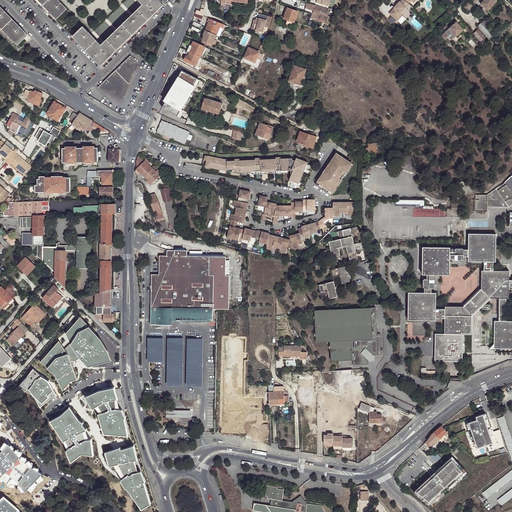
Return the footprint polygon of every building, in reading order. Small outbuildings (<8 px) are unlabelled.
[(37,0),(55,18),(65,8),(57,0),(37,0)] [(83,26),(73,36),(101,66),(163,5),(158,0),(138,0),(143,4),(101,45),(83,26)] [(397,6),(396,7),(390,13),(398,21),(403,15),(401,13),(407,8),(411,5),(410,4),(413,1),(415,3),(417,1),(416,0),(402,0),(401,2),(400,2),(397,5),(397,6)] [(484,0),(481,4),(488,11),(497,2),(495,0),(484,0)] [(469,1),(463,7),(467,11),(473,5),(469,1)] [(317,7),(308,4),(306,10),(314,12),(314,13),(321,16),(319,22),(325,24),(330,10),(317,6),(317,7)] [(27,34),(0,6),(0,27),(16,44),(24,38),(27,34)] [(287,21),(290,22),(294,23),(298,12),(287,8),(283,19),(287,21)] [(475,14),(479,18),(483,14),(479,10),(475,14)] [(314,13),(312,19),(319,22),(321,16),(314,13)] [(254,22),(253,27),(256,28),(256,30),(264,32),(265,27),(269,28),(272,17),(269,16),(260,14),(259,18),(257,17),(257,20),(256,22),(254,22)] [(487,18),(479,27),(490,39),(496,33),(488,25),(491,22),(487,18)] [(211,19),(209,22),(210,23),(209,27),(208,27),(206,30),(217,35),(220,27),(223,28),(225,25),(211,19)] [(446,32),(443,35),(446,39),(448,37),(449,36),(451,34),(454,37),(456,36),(456,37),(464,30),(457,22),(449,29),(448,28),(444,31),(446,32)] [(227,26),(225,25),(223,28),(220,27),(217,35),(219,36),(220,36),(221,33),(224,34),(227,26)] [(205,35),(202,42),(212,46),(213,44),(217,35),(206,30),(204,35),(205,35)] [(479,30),(474,34),(481,42),(486,37),(479,30)] [(193,46),(191,53),(200,57),(201,58),(201,57),(206,47),(206,46),(195,41),(192,46),(193,46)] [(245,57),(246,58),(251,60),(256,62),(260,53),(250,48),(248,50),(245,57)] [(189,57),(187,56),(185,60),(196,66),(200,57),(191,53),(189,57)] [(109,76),(98,87),(121,102),(126,91),(132,79),(139,63),(131,55),(118,67),(109,76)] [(307,69),(293,65),(288,81),(301,86),(307,69)] [(166,101),(162,108),(178,116),(181,109),(184,104),(191,91),(194,86),(197,79),(182,70),(178,77),(181,79),(178,84),(175,83),(168,96),(171,97),(170,99),(172,100),(171,103),(166,101)] [(25,93),(24,95),(23,96),(28,98),(27,100),(39,106),(42,100),(41,99),(43,93),(38,91),(37,93),(34,92),(31,91),(26,90),(25,93)] [(191,91),(184,104),(186,105),(193,92),(191,91)] [(205,98),(201,109),(220,114),(223,103),(205,98)] [(238,98),(234,105),(245,111),(246,110),(251,113),(253,113),(256,108),(238,98)] [(12,105),(21,112),(25,107),(16,100),(12,105)] [(55,102),(47,114),(58,121),(66,109),(55,102)] [(70,122),(73,124),(90,131),(94,122),(80,113),(71,107),(69,110),(68,111),(72,114),(69,118),(71,119),(70,122)] [(18,117),(15,115),(12,113),(10,118),(6,125),(10,127),(8,130),(22,137),(23,134),(26,136),(35,120),(27,116),(24,120),(23,122),(17,119),(18,117)] [(190,132),(162,121),(158,132),(165,135),(164,138),(172,141),(173,139),(185,144),(187,139),(191,140),(193,136),(189,134),(190,132)] [(256,134),(269,139),(273,128),(268,126),(269,125),(261,121),(256,134)] [(105,129),(94,122),(90,131),(94,132),(96,127),(100,128),(99,129),(104,132),(105,129)] [(61,131),(53,127),(50,134),(41,128),(35,138),(38,140),(37,142),(46,147),(48,143),(52,145),(56,137),(57,138),(61,131)] [(242,131),(233,129),(231,137),(240,139),(242,131)] [(299,140),(300,142),(306,143),(305,146),(313,150),(317,137),(315,137),(309,135),(300,133),(299,139),(299,140)] [(377,143),(368,143),(368,147),(366,147),(366,150),(368,150),(368,153),(378,152),(380,152),(380,151),(379,147),(378,147),(377,143)] [(113,149),(109,148),(108,158),(108,162),(119,162),(120,149),(117,149),(118,145),(116,144),(115,144),(114,145),(113,149)] [(8,147),(6,145),(0,150),(0,152),(1,154),(6,159),(5,160),(8,163),(16,153),(8,147)] [(83,162),(94,162),(97,162),(97,148),(93,148),(83,148),(75,148),(65,148),(62,148),(62,163),(65,162),(76,162),(83,162)] [(31,167),(16,153),(8,163),(10,166),(12,164),(24,175),(31,167)] [(331,190),(333,192),(336,188),(334,186),(336,183),(339,184),(343,178),(340,177),(345,170),(347,172),(351,166),(349,165),(351,161),(339,153),(337,156),(336,155),(335,156),(328,165),(330,166),(328,169),(327,168),(326,169),(317,181),(322,184),(320,187),(329,193),(331,190)] [(218,157),(208,155),(207,159),(206,163),(211,164),(211,166),(224,169),(224,167),(230,167),(230,170),(242,172),(245,171),(251,171),(268,171),(271,171),(288,171),(291,171),(291,177),(290,180),(293,181),(298,184),(300,184),(300,183),(305,172),(304,172),(306,167),(307,167),(308,163),(297,159),(281,159),(281,163),(276,163),(276,159),(261,160),(260,164),(256,164),(256,160),(240,160),(239,164),(236,164),(235,160),(227,160),(227,159),(220,159),(219,163),(217,162),(218,157)] [(144,160),(137,157),(136,174),(138,176),(140,173),(148,180),(147,181),(151,184),(154,181),(156,182),(158,180),(157,178),(161,174),(157,170),(156,171),(151,167),(149,165),(152,162),(146,159),(145,161),(144,160)] [(87,181),(89,181),(90,174),(98,174),(98,170),(88,171),(87,175),(87,181)] [(113,170),(98,170),(98,174),(98,177),(102,176),(102,184),(113,183),(113,170)] [(475,212),(487,212),(487,209),(487,207),(508,208),(511,204),(511,172),(511,173),(510,174),(506,177),(504,181),(487,195),(475,195),(475,212)] [(52,192),(66,192),(70,192),(70,178),(63,178),(52,178),(45,178),(40,178),(40,180),(37,179),(37,185),(37,192),(52,192)] [(0,198),(4,201),(10,194),(0,184),(0,198)] [(102,186),(99,186),(99,187),(99,189),(99,197),(113,197),(113,192),(113,188),(113,187),(102,187),(102,186)] [(160,189),(162,201),(167,201),(173,200),(171,188),(163,189),(160,189)] [(249,192),(240,190),(237,202),(245,203),(246,199),(248,200),(249,200),(250,194),(248,194),(249,192)] [(156,216),(163,214),(156,194),(149,196),(156,216)] [(267,202),(268,197),(260,196),(258,205),(266,207),(266,204),(267,204),(267,202)] [(173,200),(167,201),(171,225),(176,225),(175,210),(174,210),(173,200)] [(303,211),(303,213),(308,212),(308,210),(315,210),(315,207),(315,200),(313,200),(303,200),(303,201),(303,203),(303,211)] [(50,207),(50,201),(42,201),(33,202),(34,216),(43,215),(44,215),(50,215),(49,210),(42,210),(42,207),(50,207)] [(245,203),(237,202),(234,201),(232,207),(236,208),(235,211),(246,213),(248,206),(246,206),(246,205),(248,205),(248,204),(247,203),(245,203)] [(296,212),(303,211),(303,203),(300,203),(300,201),(295,201),(295,202),(292,203),(292,205),(292,209),(295,209),(295,212),(296,212)] [(343,202),(343,213),(347,212),(347,216),(353,216),(353,202),(352,201),(352,203),(350,203),(350,202),(343,202)] [(22,216),(34,216),(33,202),(14,202),(15,208),(15,211),(15,216),(22,216)] [(274,217),(276,206),(277,204),(275,204),(274,205),(273,205),(273,203),(267,202),(267,204),(266,204),(266,207),(264,212),(269,213),(268,216),(274,217)] [(339,213),(343,213),(343,202),(336,202),(336,203),(335,203),(335,202),(333,202),(333,208),(333,217),(340,216),(339,213)] [(112,214),(116,213),(116,204),(99,204),(100,207),(99,214),(102,214),(112,214)] [(292,218),(296,218),(296,212),(295,212),(295,209),(292,209),(292,205),(284,206),(284,216),(292,216),(292,218)] [(278,216),(284,216),(284,206),(276,206),(274,217),(273,222),(277,223),(278,216)] [(329,218),(333,218),(333,217),(333,208),(325,208),(325,217),(325,218),(329,218)] [(246,213),(235,211),(234,215),(231,214),(230,220),(231,221),(238,222),(244,223),(245,221),(243,221),(243,220),(245,220),(246,213)] [(112,244),(112,214),(102,214),(101,243),(112,244)] [(167,226),(163,214),(156,216),(160,227),(167,226)] [(44,247),(44,215),(43,215),(34,216),(34,226),(34,232),(34,245),(38,245),(40,245),(43,245),(43,247),(44,247)] [(34,226),(34,216),(22,216),(22,226),(34,226)] [(317,233),(317,230),(320,229),(318,221),(308,225),(310,235),(317,233)] [(235,225),(230,224),(226,238),(232,240),(235,229),(236,228),(234,227),(235,225)] [(305,238),(311,236),(310,235),(308,225),(307,225),(307,226),(305,226),(305,225),(301,226),(302,227),(298,229),(299,233),(300,233),(302,241),(306,240),(305,238)] [(235,229),(232,240),(238,241),(239,239),(242,240),(245,230),(237,228),(237,229),(235,229)] [(249,244),(254,245),(254,244),(257,232),(248,229),(247,230),(245,230),(242,240),(250,241),(249,244)] [(337,240),(338,248),(347,246),(354,244),(351,229),(343,231),(345,238),(337,240)] [(258,231),(257,232),(254,244),(259,245),(260,243),(267,245),(270,235),(267,234),(267,233),(258,231)] [(22,245),(34,245),(34,232),(22,232),(22,245)] [(8,233),(3,237),(11,246),(16,241),(8,233)] [(293,249),(304,246),(302,241),(300,233),(299,233),(296,234),(293,235),(294,236),(292,236),(291,235),(289,236),(291,240),(293,249)] [(468,234),(468,249),(468,257),(468,261),(484,262),(494,262),(495,262),(496,234),(468,234)] [(267,245),(266,248),(272,250),(273,247),(276,248),(279,237),(276,236),(272,235),(272,236),(271,236),(271,235),(270,235),(267,245)] [(279,237),(276,248),(280,249),(279,252),(286,253),(287,247),(289,239),(287,239),(287,240),(286,240),(286,239),(283,238),(279,237)] [(76,246),(76,252),(76,269),(90,269),(90,238),(76,238),(76,246)] [(341,255),(338,248),(337,240),(329,242),(331,249),(324,251),(326,259),(341,255)] [(354,244),(347,246),(350,261),(358,260),(356,252),(364,250),(362,242),(354,244)] [(56,261),(66,261),(66,252),(76,252),(76,246),(59,246),(59,243),(56,245),(56,247),(57,250),(56,250),(56,261)] [(112,261),(112,244),(101,243),(100,243),(100,251),(100,261),(101,262),(101,261),(112,261)] [(56,247),(44,247),(43,247),(43,249),(43,261),(56,273),(56,261),(56,250),(57,250),(56,247)] [(450,259),(450,252),(450,247),(423,247),(422,275),(427,275),(434,275),(450,275),(450,259)] [(455,252),(450,252),(450,259),(455,259),(455,260),(464,260),(464,256),(466,256),(468,257),(468,249),(466,249),(464,249),(463,249),(456,248),(455,249),(455,252)] [(217,309),(218,257),(197,256),(187,256),(187,251),(174,250),(169,250),(167,250),(167,256),(159,255),(159,274),(151,274),(151,308),(213,309),(217,309)] [(29,274),(36,266),(26,257),(25,259),(18,266),(23,271),(24,270),(29,274)] [(226,257),(218,257),(217,309),(229,310),(230,276),(226,276),(226,261),(226,257)] [(59,281),(66,288),(66,261),(56,261),(56,273),(56,278),(59,281)] [(101,292),(111,290),(112,261),(101,261),(101,262),(101,292)] [(484,264),(484,271),(493,271),(494,264),(494,262),(484,262),(484,264)] [(347,266),(331,270),(333,278),(340,276),(343,284),(351,281),(347,266)] [(490,298),(499,299),(506,299),(509,299),(509,290),(509,280),(509,271),(493,271),(484,271),(481,270),(481,289),(470,300),(463,307),(445,307),(445,309),(445,313),(445,318),(444,334),(435,334),(435,361),(462,362),(463,334),(472,334),(472,316),(477,311),(481,307),(483,309),(490,309),(490,305),(484,305),(484,307),(483,306),(490,298)] [(434,275),(427,275),(427,277),(427,279),(424,279),(423,280),(423,287),(424,288),(424,293),(431,293),(431,288),(434,288),(434,279),(433,279),(433,278),(434,275)] [(334,281),(319,285),(321,293),(328,291),(330,298),(338,297),(336,287),(334,281)] [(6,300),(8,303),(17,294),(9,286),(5,289),(1,285),(0,286),(0,305),(1,306),(6,300)] [(53,308),(63,297),(57,292),(58,290),(59,289),(55,285),(43,298),(53,308)] [(94,314),(102,322),(113,321),(113,320),(116,320),(116,313),(116,312),(114,312),(114,313),(112,314),(112,306),(111,306),(111,290),(101,292),(96,293),(96,307),(97,307),(97,314),(94,314)] [(436,293),(431,293),(424,293),(408,292),(408,320),(435,320),(436,318),(436,308),(436,293)] [(9,303),(8,303),(6,300),(1,306),(3,309),(9,303)] [(40,316),(42,318),(45,315),(35,304),(23,317),(31,325),(36,320),(40,316)] [(377,307),(315,310),(316,342),(330,341),(331,361),(353,360),(353,365),(369,364),(368,359),(366,358),(371,353),(373,355),(378,355),(377,307)] [(213,309),(151,308),(151,318),(150,318),(150,320),(151,320),(172,320),(213,321),(213,309)] [(440,318),(445,318),(445,313),(445,309),(436,308),(436,318),(440,318)] [(69,354),(71,360),(75,360),(80,357),(89,366),(112,361),(108,350),(102,340),(90,327),(81,317),(66,333),(71,344),(65,349),(69,354)] [(511,321),(506,321),(499,321),(496,321),(494,321),(494,345),(494,349),(511,348),(511,321)] [(8,341),(9,342),(12,346),(24,334),(18,327),(9,336),(10,337),(7,340),(8,341)] [(25,337),(36,346),(41,341),(30,331),(25,337)] [(164,338),(148,338),(147,363),(163,363),(164,338)] [(183,339),(168,338),(167,386),(183,387),(183,339)] [(203,339),(187,339),(186,387),(202,387),(203,339)] [(59,341),(41,362),(55,373),(64,390),(71,381),(78,379),(71,360),(69,354),(65,349),(59,341)] [(284,348),(279,348),(278,348),(278,357),(284,357),(284,355),(292,355),(292,357),(301,357),(301,360),(307,360),(307,353),(301,353),(301,346),(284,346),(284,348)] [(11,359),(0,348),(0,365),(2,368),(11,359)] [(371,353),(366,358),(368,359),(371,362),(372,360),(374,362),(375,361),(375,360),(374,359),(376,357),(373,355),(371,353)] [(33,369),(19,386),(33,396),(40,407),(50,399),(57,395),(50,381),(43,376),(33,369)] [(300,375),(285,376),(285,383),(298,383),(298,395),(313,395),(312,379),(300,379),(300,375)] [(342,388),(364,387),(363,376),(352,377),(352,375),(341,376),(342,388)] [(269,405),(284,404),(284,402),(288,402),(288,396),(284,396),(283,388),(275,387),(275,386),(268,386),(269,405)] [(100,390),(85,397),(93,409),(96,407),(105,401),(118,400),(115,390),(114,387),(109,388),(100,390)] [(120,389),(115,390),(118,400),(119,409),(122,409),(125,409),(120,389)] [(336,409),(336,397),(324,397),(324,409),(336,409)] [(231,422),(238,421),(238,419),(241,419),(239,398),(229,399),(231,422)] [(105,401),(96,407),(100,413),(116,408),(119,409),(118,400),(105,401)] [(374,413),(374,405),(359,405),(359,410),(369,410),(369,424),(382,424),(382,413),(374,413)] [(63,416),(52,421),(65,441),(69,450),(68,451),(73,462),(83,454),(94,454),(93,440),(92,440),(88,430),(84,425),(85,423),(80,420),(73,408),(63,416)] [(100,413),(98,414),(104,433),(128,435),(124,417),(126,417),(122,409),(119,409),(116,408),(100,413)] [(344,408),(344,421),(354,421),(354,408),(344,408)] [(343,410),(329,410),(329,424),(343,424),(343,410)] [(387,417),(395,421),(398,414),(390,410),(387,417)] [(486,414),(476,418),(477,421),(469,424),(475,442),(478,449),(485,446),(487,454),(506,447),(505,445),(503,440),(501,433),(500,431),(493,433),(486,414)] [(496,420),(498,426),(505,424),(503,417),(496,419),(496,420)] [(475,442),(469,424),(467,424),(473,443),(475,442)] [(500,431),(501,433),(507,430),(505,424),(498,426),(500,431)] [(443,426),(440,428),(434,433),(427,442),(424,445),(428,449),(448,432),(443,426)] [(501,433),(503,440),(510,437),(508,430),(507,430),(501,433)] [(333,434),(324,434),(323,446),(351,447),(352,438),(342,438),(342,436),(333,436),(333,434)] [(20,456),(9,443),(0,453),(0,467),(4,473),(6,471),(19,457),(20,456)] [(121,447),(105,452),(110,466),(114,465),(138,459),(135,446),(121,449),(121,447)] [(438,454),(429,456),(435,463),(441,458),(438,454)] [(18,479),(20,481),(31,466),(19,457),(6,471),(18,479)] [(465,468),(454,457),(450,460),(449,459),(443,464),(445,466),(441,469),(440,468),(429,478),(430,480),(427,483),(425,482),(419,487),(421,489),(417,493),(429,502),(433,498),(435,500),(440,495),(439,493),(443,489),(444,491),(453,482),(452,480),(456,477),(457,478),(463,473),(461,471),(465,468)] [(138,459),(114,465),(122,479),(129,474),(130,475),(133,473),(141,471),(138,459)] [(42,473),(31,466),(20,481),(19,482),(25,491),(42,473)] [(4,474),(0,467),(0,477),(10,487),(14,488),(18,479),(6,471),(4,474)] [(122,479),(121,480),(126,487),(127,487),(133,497),(134,497),(141,509),(152,504),(141,471),(133,473),(130,475),(129,474),(122,479)] [(508,481),(504,476),(499,480),(503,485),(508,481)] [(499,480),(493,484),(497,490),(503,485),(499,480)] [(493,484),(488,489),(492,494),(497,490),(493,484)] [(281,501),(283,490),(276,489),(276,488),(264,486),(262,495),(267,496),(269,497),(269,496),(271,496),(271,499),(269,506),(254,504),(253,507),(257,508),(259,507),(267,508),(268,510),(275,511),(274,511),(323,511),(321,507),(307,505),(291,502),(281,501)] [(492,494),(488,489),(482,493),(486,499),(492,494)] [(369,491),(360,491),(360,500),(369,500),(369,491)] [(507,501),(511,497),(511,496),(508,492),(503,496),(507,501)] [(20,509),(4,496),(0,499),(0,511),(17,511),(19,510),(20,509)] [(300,496),(291,502),(307,505),(300,496)] [(507,501),(503,496),(497,501),(501,506),(507,501)]
